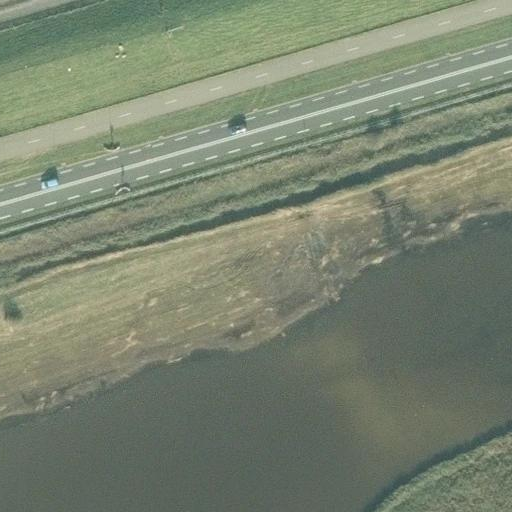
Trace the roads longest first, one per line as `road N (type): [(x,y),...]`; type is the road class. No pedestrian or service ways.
road 1 (unclassified): [(0,151),(511,3)]
road 2 (primary): [(0,204),(511,57)]
